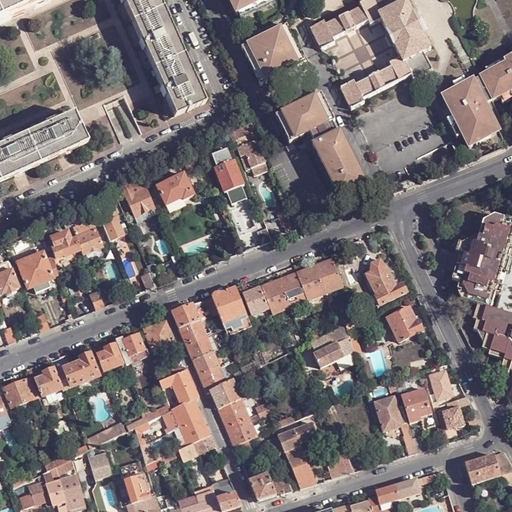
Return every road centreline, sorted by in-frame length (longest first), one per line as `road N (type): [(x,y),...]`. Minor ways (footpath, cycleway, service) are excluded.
road 1 (residential): [(0,215),(218,112),(175,0)]
road 2 (tertiary): [(390,211),(162,302)]
road 3 (residential): [(390,211),(494,426)]
road 4 (residential): [(251,511),(162,302)]
road 5 (residential): [(275,511),(450,458)]
road 6 (tertiary): [(162,302),(0,367)]
road 7 (tertiary): [(511,162),(390,211)]
